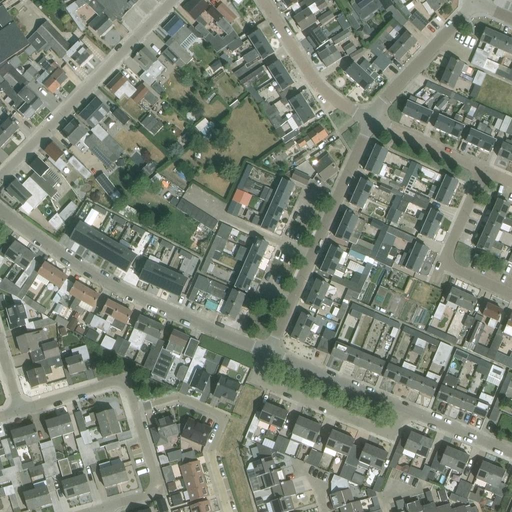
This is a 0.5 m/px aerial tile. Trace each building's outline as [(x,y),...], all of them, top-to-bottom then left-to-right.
[(8,0),(2,4),(3,6),(7,12),(25,0),(8,0)] [(62,0),(63,2),(67,0),(96,0),(107,10),(116,19),(119,22),(120,22),(121,22),(122,21),(122,20),(122,19),(119,16),(129,6),(132,8),(136,5),(133,2),(135,0),(62,0)] [(75,11),(86,4),(99,17),(89,25),(100,37),(113,24),(112,23),(116,19),(107,10),(96,0),(78,0),(65,8),(82,32),(87,28),(75,11)] [(230,25),(223,18),(223,17),(213,7),(207,13),(217,22),(216,24),(227,35),(223,39),(217,34),(214,37),(204,27),(208,24),(200,16),(209,7),(201,0),(192,0),(183,9),(191,17),(192,17),(199,24),(195,28),(204,37),(203,38),(204,39),(217,53),(239,38),(230,25)] [(282,0),(288,9),(296,4),(298,3),(296,0),(282,0)] [(321,0),(316,4),(315,3),(307,8),(308,10),(294,19),(302,31),(317,22),(313,15),(319,11),(319,12),(328,6),(323,0),(321,0)] [(305,0),(299,4),(303,10),(317,0),(305,0)] [(378,8),(376,6),(371,0),(357,0),(355,1),(357,4),(353,7),(362,20),(378,8)] [(371,0),(376,6),(380,3),(385,10),(392,5),(389,0),(371,0)] [(404,7),(399,0),(392,0),(400,10),(404,7)] [(425,0),(426,0),(434,13),(447,4),(444,0),(425,0)] [(216,9),(231,24),(237,18),(222,3),(216,9)] [(0,64),(29,45),(27,42),(7,12),(3,6),(0,8),(0,24),(3,30),(0,32),(0,64)] [(413,16),(404,7),(400,10),(409,20),(408,21),(421,32),(429,23),(417,11),(413,16)] [(330,11),(319,18),(323,25),(324,24),(329,21),(334,17),(330,11)] [(445,12),(437,18),(442,25),(450,19),(445,12)] [(360,28),(358,24),(351,14),(346,17),(355,31),(360,28)] [(165,44),(169,48),(185,63),(186,65),(193,58),(180,46),(192,34),(197,38),(204,39),(203,38),(191,26),(188,29),(175,17),(163,30),(172,38),(165,44)] [(63,51),(79,67),(92,54),(80,42),(73,48),(47,21),(27,40),(38,52),(47,43),(59,55),(63,51)] [(387,28),(385,31),(389,34),(397,42),(408,52),(417,42),(407,33),(402,38),(397,33),(394,30),(398,25),(394,21),(387,28)] [(319,38),(324,34),(320,28),(306,38),(316,51),(324,44),(319,38)] [(346,28),(338,34),(334,37),(332,39),(336,44),(350,34),(346,28)] [(480,41),(480,42),(486,45),(483,51),(489,54),(492,47),(498,34),(486,29),(480,41)] [(252,43),(256,49),(267,42),(260,31),(249,38),(252,43)] [(382,52),(386,48),(381,43),(389,34),(385,31),(372,44),(382,52)] [(498,34),(492,47),(498,50),(495,55),(502,58),(502,56),(504,52),(510,39),(498,34)] [(240,38),(228,46),(231,52),(244,45),(240,38)] [(504,52),(502,56),(511,60),(511,40),(510,39),(504,52)] [(262,59),(263,60),(274,53),(267,42),(256,49),(236,61),(235,62),(240,69),(234,73),(239,80),(262,67),(258,62),(262,59)] [(397,42),(388,52),(391,55),(395,58),(399,62),(399,61),(408,52),(397,42)] [(351,43),(344,48),(348,54),(355,49),(351,43)] [(368,48),(377,58),(382,53),(372,44),(368,48)] [(333,46),(319,56),(327,68),(342,59),(333,46)] [(139,78),(149,87),(166,70),(145,48),(139,55),(138,54),(136,56),(137,57),(134,60),(146,71),(139,78)] [(173,66),(175,64),(180,68),(185,63),(169,48),(162,55),(173,66)] [(353,61),(364,55),(361,49),(350,55),(353,61)] [(475,52),(471,64),(483,69),(487,60),(488,58),(489,54),(483,51),(481,55),(475,52)] [(220,59),(224,64),(225,64),(229,68),(233,64),(224,53),(220,57),(220,58),(220,59)] [(382,53),(377,58),(374,61),(384,70),(392,62),(382,53)] [(43,58),(37,63),(45,71),(61,86),(68,78),(65,75),(66,74),(59,67),(54,62),(51,65),(43,58)] [(224,64),(220,59),(215,63),(220,68),(224,64)] [(446,71),(459,77),(462,71),(466,73),(469,67),(451,59),(446,71)] [(355,82),(364,72),(364,73),(371,65),(365,60),(358,67),(354,64),(345,74),(355,82)] [(487,60),(483,69),(494,74),(497,69),(498,65),(487,60)] [(279,62),(268,69),(275,80),(286,73),(279,62)] [(20,65),(15,69),(30,83),(34,79),(36,81),(48,93),(50,92),(53,95),(61,86),(45,71),(41,76),(38,74),(39,73),(31,66),(27,71),(20,65)] [(13,67),(8,72),(22,87),(28,82),(15,69),(13,67)] [(262,67),(239,80),(251,95),(256,92),(252,86),(253,85),(255,88),(267,79),(264,75),(266,74),(262,67)] [(497,69),(494,74),(507,80),(511,70),(509,69),(507,68),(505,72),(501,71),(498,69),(497,69)] [(440,84),(449,88),(454,90),(459,77),(446,71),(440,84)] [(472,83),(475,84),(481,87),(486,74),(478,71),(472,83)] [(367,75),(364,73),(364,72),(355,82),(365,92),(374,82),(367,75)] [(294,84),(286,73),(275,80),(279,86),(275,88),(278,94),(279,94),(294,84)] [(119,74),(107,87),(119,99),(125,94),(129,98),(130,97),(131,97),(138,104),(144,98),(153,107),(158,101),(149,92),(150,91),(142,84),(136,90),(119,74)] [(5,82),(0,85),(3,92),(15,103),(11,107),(16,112),(23,119),(25,117),(28,120),(32,116),(33,116),(35,114),(35,113),(35,112),(20,98),(18,96),(11,89),(5,82)] [(426,84),(425,87),(437,93),(439,87),(427,82),(426,84)] [(475,99),(481,87),(475,84),(470,96),(475,99)] [(163,90),(158,85),(154,89),(159,94),(163,90)] [(27,86),(18,96),(20,98),(35,112),(43,104),(40,101),(41,100),(34,93),(27,86)] [(439,87),(437,93),(451,99),(453,93),(447,91),(439,87)] [(265,111),(271,107),(266,100),(264,101),(256,92),(251,95),(260,106),(261,105),(265,111)] [(290,102),(297,113),(308,106),(301,95),(290,102)] [(457,95),(454,100),(456,101),(463,104),(466,99),(457,95)] [(411,96),(403,115),(415,120),(421,108),(414,105),(417,99),(411,96)] [(442,98),(435,106),(440,111),(447,103),(447,102),(442,98)] [(110,112),(103,105),(96,99),(79,116),(92,129),(91,130),(119,158),(120,157),(104,140),(109,135),(98,125),(110,112)] [(464,105),(462,110),(468,113),(465,119),(472,121),(473,118),(479,105),(474,103),(474,102),(468,100),(466,99),(463,104),(464,105)] [(447,103),(440,111),(446,114),(451,105),(447,103)] [(271,107),(265,111),(264,111),(276,130),(280,126),(288,120),(286,117),(282,121),(279,115),(280,114),(274,105),(271,107)] [(479,105),(473,118),(480,120),(483,113),(492,117),(495,112),(479,105)] [(315,118),(308,106),(297,113),(293,116),(291,117),(299,128),(304,125),(315,118)] [(124,126),(130,120),(119,108),(113,114),(124,126)] [(415,120),(427,125),(432,113),(421,108),(415,120)] [(495,112),(492,117),(496,119),(498,119),(502,121),(498,130),(504,132),(510,119),(495,112)] [(452,122),(447,134),(459,139),(464,127),(459,125),(463,117),(456,114),(452,122)] [(194,115),(186,117),(188,123),(189,122),(195,121),(194,115)] [(213,135),(222,126),(212,116),(203,124),(213,135)] [(447,134),(452,122),(440,116),(434,129),(447,134)] [(138,129),(143,122),(136,118),(132,124),(138,129)] [(19,129),(12,122),(8,119),(4,123),(0,119),(0,128),(10,139),(19,129)] [(90,137),(81,128),(74,121),(61,134),(68,141),(83,155),(88,149),(108,169),(106,171),(109,174),(112,171),(109,168),(118,159),(119,158),(91,130),(90,131),(93,134),(90,137)] [(471,130),(466,143),(479,148),(488,128),(487,128),(487,126),(480,123),(475,132),(471,130)] [(315,145),(320,142),(328,136),(321,126),(308,135),(297,143),(300,148),(306,144),(310,148),(315,145)] [(0,147),(1,148),(10,139),(0,128),(0,147)] [(300,134),(297,128),(281,139),(285,144),(300,134)] [(489,138),(493,130),(488,128),(479,148),(490,153),(496,141),(489,138)] [(503,144),(498,157),(510,162),(511,157),(511,138),(511,141),(506,139),(504,145),(503,144)] [(284,146),(287,150),(295,145),(292,140),(284,146)] [(178,152),(182,148),(176,142),(172,147),(178,152)] [(64,154),(53,143),(44,152),(50,157),(48,160),(61,172),(67,165),(60,158),(64,154)] [(388,166),(393,154),(376,146),(370,159),(383,164),(387,166),(388,166)] [(294,161),(297,166),(306,160),(302,155),(294,161)] [(313,167),(324,182),(337,171),(333,165),(335,164),(328,155),(313,167)] [(86,179),(91,174),(73,156),(68,162),(78,171),(86,179)] [(38,158),(30,167),(35,172),(30,178),(48,195),(51,199),(57,193),(53,188),(57,184),(54,181),(54,180),(50,177),(46,173),(49,169),(45,165),(38,158)] [(99,171),(104,166),(94,158),(90,163),(99,171)] [(384,171),(387,166),(383,164),(370,159),(365,171),(383,178),(386,172),(384,171)] [(412,162),(407,174),(412,176),(418,165),(412,162)] [(182,169),(186,182),(196,179),(191,165),(182,169)] [(243,177),(248,179),(253,167),(248,165),(243,177)] [(442,176),(418,165),(412,176),(417,178),(419,173),(440,182),(442,176)] [(284,175),(304,185),(307,186),(310,178),(291,170),(284,175)] [(60,183),(64,179),(58,172),(53,176),(60,183)] [(405,194),(412,176),(407,174),(402,172),(398,179),(397,179),(395,182),(391,180),(389,186),(405,194)] [(432,198),(428,196),(412,189),(413,187),(417,178),(412,176),(405,194),(429,204),(432,199),(432,198)] [(248,179),(243,177),(237,189),(243,191),(248,193),(253,181),(248,179)] [(453,195),(458,183),(446,177),(441,189),(440,189),(453,195)] [(34,210),(48,195),(30,178),(22,186),(16,181),(7,190),(9,192),(7,193),(12,198),(14,197),(23,205),(26,202),(34,210)] [(283,180),(278,192),(277,193),(289,198),(295,186),(283,180)] [(374,186),(361,180),(355,192),(368,198),(374,186)] [(396,196),(391,207),(397,210),(405,194),(389,186),(381,183),(379,189),(390,194),(390,193),(396,196)] [(453,195),(440,189),(441,189),(432,185),(428,196),(432,198),(432,199),(436,200),(435,202),(447,207),(453,195)] [(238,203),(240,196),(243,191),(237,189),(232,201),(242,205),(238,203)] [(284,210),(289,198),(277,193),(278,192),(270,189),(264,201),(272,204),(272,205),(284,210)] [(355,192),(350,204),(363,210),(368,198),(355,192)] [(429,204),(405,194),(397,210),(402,212),(404,213),(409,203),(423,209),(426,211),(427,209),(429,204)] [(174,197),(170,202),(176,206),(179,200),(174,197)] [(218,222),(182,199),(176,208),(213,231),(218,222)] [(498,200),(493,212),(505,218),(505,217),(510,205),(498,200)] [(242,205),(232,201),(227,213),(237,217),(240,209),(252,215),(254,210),(242,205)] [(65,221),(76,210),(70,204),(59,215),(65,221)] [(123,204),(118,214),(132,221),(137,212),(123,204)] [(284,210),(272,205),(267,216),(279,222),(284,210)] [(392,222),(397,210),(391,207),(388,214),(386,213),(385,216),(372,211),(369,217),(384,224),(389,226),(391,222),(392,222)] [(402,212),(397,210),(392,222),(397,224),(402,212)] [(420,214),(418,219),(426,223),(438,228),(443,216),(434,212),(432,211),(429,218),(420,214)] [(505,218),(493,212),(487,224),(500,230),(502,223),(511,228),(511,226),(511,220),(505,217),(505,218)] [(346,213),(341,225),(361,234),(366,222),(346,213)] [(56,230),(63,223),(58,215),(57,214),(48,223),(56,230)] [(262,228),(262,229),(273,234),(279,222),(267,216),(265,222),(258,219),(259,217),(255,215),(255,217),(254,217),(251,223),(262,228)] [(383,244),(390,227),(389,226),(384,224),(383,224),(373,219),(370,226),(381,230),(376,241),(383,244)] [(80,245),(89,229),(80,223),(70,239),(80,245)] [(421,235),(432,240),(438,228),(426,223),(421,235)] [(228,241),(233,229),(222,224),(216,236),(228,241)] [(415,230),(399,224),(397,230),(412,237),(415,230)] [(487,224),(482,236),(494,241),(500,230),(487,224)] [(361,234),(341,225),(335,238),(348,243),(351,237),(358,240),(361,234)] [(390,227),(383,244),(392,247),(396,237),(414,245),(417,239),(412,237),(397,230),(390,227)] [(80,245),(89,250),(99,234),(89,229),(80,245)] [(89,250),(99,256),(108,240),(99,234),(89,250)] [(228,241),(216,236),(211,248),(222,253),(228,241)] [(494,241),(482,236),(477,248),(489,254),(492,248),(501,252),(504,246),(494,242),(494,241)] [(251,252),(263,257),(268,245),(257,239),(251,251),(251,252)] [(108,262),(118,246),(108,240),(99,256),(108,262)] [(350,261),(347,268),(356,272),(367,277),(374,261),(375,261),(383,244),(376,241),(371,252),(354,244),(351,250),(349,255),(367,263),(365,268),(350,261)] [(11,248),(5,257),(13,263),(15,264),(25,249),(16,242),(11,248)] [(0,263),(5,257),(11,248),(5,244),(0,250),(0,263)] [(398,250),(392,247),(383,244),(375,261),(392,268),(395,262),(392,260),(393,257),(395,258),(398,250)] [(417,244),(412,256),(411,257),(423,262),(428,250),(417,244)] [(108,262),(118,267),(127,251),(118,246),(108,262)] [(246,264),(258,269),(263,257),(251,252),(251,251),(240,246),(235,259),(246,264)] [(331,247),(326,259),(339,265),(339,264),(344,252),(331,247)] [(219,261),(222,253),(211,248),(206,260),(211,262),(213,259),(219,261)] [(25,249),(15,264),(25,271),(33,260),(36,256),(25,249)] [(127,273),(137,257),(127,251),(118,267),(127,273)] [(418,274),(423,262),(411,257),(412,256),(404,253),(398,265),(418,274)] [(347,268),(339,264),(339,265),(326,259),(320,271),(333,277),(336,270),(344,274),(347,268)] [(25,271),(15,285),(20,289),(29,276),(29,277),(30,277),(38,263),(33,260),(25,271)] [(206,274),(211,262),(206,260),(200,272),(206,274)] [(32,307),(36,302),(25,295),(35,279),(47,286),(50,281),(49,281),(56,270),(45,263),(43,266),(38,263),(30,277),(17,297),(32,307)] [(147,263),(139,280),(149,284),(157,267),(147,263)] [(241,276),(252,281),(258,269),(246,264),(241,276)] [(157,267),(149,284),(160,288),(167,271),(157,267)] [(56,270),(49,281),(50,281),(61,289),(68,278),(56,270)] [(167,271),(160,288),(170,293),(177,276),(167,271)] [(341,285),(348,289),(360,294),(367,277),(356,272),(351,282),(344,279),(341,285)] [(224,293),(226,287),(212,281),(199,275),(193,288),(199,290),(221,300),(240,308),(246,296),(233,290),(230,289),(227,294),(224,293)] [(177,276),(170,293),(180,297),(187,280),(177,276)] [(241,276),(235,288),(247,293),(252,281),(241,276)] [(219,277),(216,283),(230,289),(233,283),(219,277)] [(316,280),(311,293),(324,298),(325,295),(327,292),(334,295),(337,289),(329,286),(326,284),(316,280)] [(70,308),(76,311),(78,306),(81,301),(88,290),(76,283),(70,294),(76,298),(70,308)] [(193,302),(199,290),(193,288),(188,299),(193,302)] [(357,301),(360,294),(348,289),(341,305),(347,307),(351,298),(357,301)] [(460,307),(465,294),(452,289),(447,302),(460,307)] [(52,301),(57,304),(64,293),(60,290),(52,301)] [(93,308),(100,296),(88,290),(81,301),(93,308)] [(324,298),(311,293),(306,305),(318,310),(321,304),(331,308),(333,302),(331,301),(324,298)] [(477,300),(465,294),(460,307),(471,312),(477,300)] [(235,321),(240,308),(221,300),(216,312),(222,314),(222,315),(235,321)] [(106,321),(95,316),(90,325),(91,326),(95,328),(107,333),(111,326),(120,307),(108,301),(103,313),(109,316),(106,321)] [(32,307),(44,315),(47,309),(36,302),(32,307)] [(356,304),(353,310),(363,314),(365,309),(356,304)] [(436,319),(440,320),(446,306),(440,304),(434,317),(436,319)] [(488,326),(494,329),(502,311),(488,304),(483,315),(491,319),(488,326)] [(7,310),(12,329),(26,325),(24,320),(27,319),(23,305),(7,310)] [(325,311),(322,317),(340,325),(347,307),(341,305),(340,309),(335,307),(332,314),(325,311)] [(57,306),(54,312),(59,315),(62,309),(57,306)] [(82,315),(85,310),(78,306),(76,311),(82,315)] [(126,325),(132,313),(120,307),(111,326),(123,332),(126,325)] [(369,310),(366,316),(375,319),(377,314),(369,310)] [(90,325),(95,316),(90,313),(84,322),(85,322),(85,323),(90,325)] [(315,320),(302,314),(296,326),(309,332),(310,331),(315,320)] [(381,315),(378,321),(387,325),(389,319),(381,315)] [(475,319),(472,326),(476,328),(469,343),(465,341),(463,347),(487,358),(490,350),(489,350),(477,344),(481,337),(480,336),(485,326),(481,324),(483,318),(476,315),(475,319)] [(511,315),(507,324),(503,333),(511,337),(511,315)] [(130,340),(129,342),(131,343),(130,347),(139,351),(142,344),(144,340),(145,341),(153,322),(140,316),(136,326),(134,330),(132,334),(130,339),(130,340)] [(475,319),(468,316),(464,326),(470,329),(472,326),(475,319)] [(338,330),(340,325),(322,317),(319,323),(326,326),(322,337),(333,342),(338,330)] [(35,329),(57,322),(48,318),(33,322),(35,329)] [(79,322),(72,318),(69,322),(67,327),(74,331),(79,322)] [(389,319),(387,325),(394,328),(390,335),(395,337),(398,330),(401,324),(389,319)] [(153,322),(145,341),(152,344),(150,349),(152,349),(143,367),(152,371),(153,371),(160,352),(155,350),(165,327),(153,322)] [(78,326),(75,333),(82,336),(85,330),(78,326)] [(309,332),(296,326),(291,338),(304,344),(307,337),(312,340),(314,333),(310,331),(309,332)] [(447,335),(429,326),(426,332),(445,340),(447,335)] [(408,327),(405,333),(414,337),(417,331),(408,327)] [(89,329),(85,337),(90,340),(94,332),(89,329)] [(152,371),(151,374),(163,379),(166,371),(169,372),(176,357),(171,355),(172,354),(173,351),(174,352),(181,355),(185,347),(189,338),(182,334),(174,331),(170,340),(166,350),(162,349),(160,352),(153,371),(152,371)] [(43,332),(27,336),(17,339),(22,355),(30,353),(33,364),(35,363),(46,360),(59,356),(55,343),(42,347),(38,349),(36,342),(45,339),(43,332)] [(415,345),(415,346),(423,350),(427,342),(429,337),(420,333),(415,345)] [(458,339),(447,335),(445,340),(455,345),(458,339)] [(487,358),(493,361),(503,338),(496,335),(489,350),(490,350),(487,358)] [(116,341),(106,336),(101,346),(118,354),(124,340),(118,337),(116,341)] [(322,337),(317,350),(328,355),(333,342),(322,337)] [(432,338),(430,344),(437,347),(438,348),(441,342),(432,338)] [(192,359),(199,342),(191,339),(184,355),(192,359)] [(131,343),(124,340),(118,354),(124,358),(131,343)] [(441,342),(438,348),(432,361),(445,367),(453,348),(441,342)] [(335,347),(331,356),(344,361),(349,348),(337,343),(335,347)] [(66,360),(71,375),(85,371),(82,362),(90,359),(86,346),(71,351),(73,358),(66,360)] [(349,348),(344,361),(356,366),(361,353),(349,348)] [(456,349),(454,354),(463,358),(461,361),(465,365),(467,360),(469,355),(456,349)] [(361,353),(356,366),(368,371),(373,358),(361,353)] [(191,362),(188,372),(195,375),(190,386),(203,392),(207,383),(210,376),(201,372),(206,360),(195,355),(191,362)] [(59,356),(46,360),(35,363),(38,371),(28,373),(32,388),(47,384),(45,376),(53,374),(51,367),(56,366),(57,369),(63,367),(59,356)] [(470,366),(470,367),(473,368),(476,369),(480,359),(472,356),(470,361),(472,362),(471,364),(470,366)] [(222,366),(227,368),(231,360),(225,358),(222,366)] [(373,358),(368,371),(380,376),(385,363),(373,358)] [(387,368),(384,378),(396,383),(401,369),(396,367),(398,360),(392,358),(389,364),(387,368)] [(484,361),(479,373),(487,376),(490,370),(491,371),(493,365),(484,361)] [(401,369),(396,383),(408,388),(414,374),(417,367),(404,362),(401,369)] [(177,380),(183,382),(189,368),(183,365),(180,367),(176,376),(177,380)] [(491,371),(489,376),(501,381),(503,376),(504,373),(505,371),(493,365),(491,371)] [(425,379),(420,392),(432,398),(436,388),(438,384),(431,382),(434,374),(428,372),(425,379)] [(511,374),(508,372),(503,385),(508,387),(511,388),(511,381),(511,378),(511,374)] [(414,374),(408,388),(420,392),(425,379),(414,374)] [(241,386),(221,377),(213,396),(221,399),(222,397),(234,402),(241,386)] [(440,390),(436,399),(448,404),(454,391),(456,386),(444,381),(440,390)] [(503,385),(499,394),(505,396),(508,387),(503,385)] [(454,391),(448,404),(460,409),(465,396),(468,391),(456,386),(454,391)] [(478,401),(473,414),(485,419),(485,418),(489,410),(490,406),(493,398),(482,394),(478,401)] [(465,396),(460,409),(473,414),(478,401),(465,396)] [(498,397),(495,406),(500,408),(503,399),(498,397)] [(266,404),(259,421),(270,425),(277,408),(266,404)] [(277,408),(270,425),(281,430),(288,413),(277,408)] [(493,409),(489,420),(495,423),(500,412),(498,411),(493,409)] [(96,412),(89,415),(91,423),(98,421),(100,427),(117,421),(114,410),(97,415),(96,412)] [(75,414),(80,432),(87,431),(81,412),(75,414)] [(69,415),(57,419),(62,435),(74,432),(69,415)] [(158,428),(151,430),(156,447),(167,444),(165,438),(178,434),(176,426),(173,417),(156,422),(158,428)] [(299,417),(290,441),(300,445),(301,443),(302,443),(311,422),(299,417)] [(46,422),(51,439),(62,435),(57,419),(46,422)] [(199,423),(189,419),(186,428),(179,425),(180,434),(183,435),(182,437),(204,447),(211,431),(198,425),(199,423)] [(117,421),(100,427),(104,439),(121,433),(117,421)] [(322,426),(311,422),(302,443),(313,448),(322,426)] [(34,425),(22,429),(27,446),(39,442),(34,425)] [(251,425),(245,438),(251,441),(257,427),(251,425)] [(22,429),(11,432),(13,438),(16,449),(27,446),(22,429)] [(87,431),(80,432),(82,437),(86,451),(100,447),(98,442),(93,443),(89,430),(87,431)] [(333,431),(324,452),(329,454),(330,451),(337,454),(344,436),(333,431)] [(411,433),(402,454),(407,456),(408,458),(412,460),(413,459),(415,455),(423,437),(411,433)] [(68,436),(60,437),(61,447),(70,446),(68,436)] [(355,440),(344,436),(337,454),(347,458),(355,440)] [(76,439),(80,453),(86,451),(82,437),(76,439)] [(276,441),(273,450),(277,452),(278,452),(284,439),(278,437),(276,441)] [(433,442),(423,437),(415,455),(426,460),(433,442)] [(290,441),(284,439),(278,452),(284,455),(290,441)] [(1,441),(5,454),(5,455),(11,453),(7,440),(1,441)] [(55,453),(53,446),(51,440),(46,442),(51,461),(53,461),(54,461),(64,458),(63,454),(58,452),(55,453)] [(51,461),(46,442),(39,444),(45,463),(48,462),(51,461)] [(119,442),(109,445),(106,446),(108,452),(121,448),(119,442)] [(255,469),(247,472),(249,479),(256,477),(257,477),(263,475),(276,471),(281,469),(275,471),(272,459),(275,458),(277,452),(273,450),(256,443),(261,461),(253,463),(255,469)] [(366,445),(358,463),(371,468),(378,450),(366,445)] [(100,448),(100,447),(86,451),(90,466),(93,473),(98,471),(96,464),(97,464),(92,450),(100,448)] [(447,447),(443,457),(440,465),(433,462),(430,469),(442,474),(445,467),(451,470),(459,452),(447,447)] [(181,450),(167,454),(169,462),(182,459),(181,454),(181,450)] [(311,450),(309,457),(306,456),(303,462),(306,463),(312,466),(317,453),(311,450)] [(378,450),(371,468),(381,472),(388,454),(378,450)] [(84,468),(90,466),(86,451),(80,453),(84,468)] [(194,451),(181,454),(182,459),(182,463),(196,459),(194,451)] [(469,457),(459,452),(451,470),(462,474),(469,457)] [(323,455),(317,453),(312,466),(318,468),(323,455)] [(395,453),(389,467),(393,468),(395,469),(397,465),(401,456),(395,453)] [(158,456),(161,465),(169,462),(168,458),(163,455),(158,456)] [(18,456),(12,457),(15,466),(16,472),(23,470),(21,464),(19,456),(18,456)] [(69,462),(68,462),(67,458),(58,461),(63,477),(72,475),(69,462)] [(51,461),(48,462),(52,476),(58,474),(54,461),(53,461),(51,461)] [(199,461),(180,467),(184,478),(202,473),(199,461)] [(45,463),(41,464),(45,478),(52,476),(48,462),(45,463)] [(483,462),(479,471),(476,480),(487,484),(494,467),(483,462)] [(128,481),(123,464),(112,467),(117,485),(128,481)] [(345,464),(339,477),(345,479),(350,467),(345,464)] [(15,472),(16,472),(15,466),(4,469),(4,470),(1,471),(2,476),(9,474),(15,472)] [(402,467),(400,471),(407,474),(409,469),(408,467),(406,466),(402,467)] [(425,482),(429,473),(430,469),(425,466),(422,472),(419,479),(425,482)] [(117,485),(112,467),(100,471),(105,488),(117,485)] [(350,467),(345,479),(351,482),(356,469),(350,467)] [(409,469),(407,474),(419,479),(422,472),(410,467),(409,469)] [(505,471),(494,467),(487,484),(484,491),(495,495),(505,471)] [(276,471),(263,475),(257,477),(263,475),(267,489),(285,483),(291,481),(285,483),(281,469),(276,471)] [(79,477),(73,479),(78,496),(90,493),(85,475),(85,476),(83,471),(78,473),(79,477)] [(19,486),(15,472),(9,474),(11,480),(13,488),(19,486)] [(173,473),(164,476),(166,483),(175,481),(173,473)] [(206,485),(202,473),(184,478),(187,490),(206,485)] [(429,473),(425,482),(443,489),(447,480),(429,473)] [(0,483),(11,480),(9,474),(2,476),(0,476),(0,483)] [(334,475),(331,483),(337,485),(339,491),(348,488),(349,487),(347,480),(351,482),(345,479),(339,477),(334,475)] [(256,477),(249,479),(253,493),(260,491),(259,486),(256,477)] [(378,477),(373,491),(376,492),(379,493),(384,479),(378,477)] [(78,496),(73,479),(62,482),(67,499),(78,496)] [(271,502),(295,495),(291,481),(285,483),(267,489),(273,487),(277,500),(271,502)] [(456,494),(461,496),(466,483),(461,481),(456,494)] [(466,483),(461,496),(466,499),(469,492),(472,485),(466,483)] [(209,496),(206,485),(187,490),(191,502),(209,496)] [(52,504),(47,487),(35,490),(40,507),(52,504)] [(475,495),(473,501),(479,504),(482,497),(484,491),(478,488),(475,494),(475,495)] [(373,491),(369,489),(366,490),(369,498),(377,496),(376,492),(373,491)] [(23,493),(26,501),(29,511),(40,507),(35,490),(23,493)] [(177,494),(180,502),(190,498),(186,490),(177,494)] [(331,495),(335,509),(359,502),(359,501),(353,503),(349,490),(331,495)] [(436,511),(436,510),(436,509),(435,504),(434,504),(431,491),(426,493),(430,505),(421,508),(421,511),(436,511)] [(9,496),(12,505),(13,511),(20,511),(18,504),(15,494),(9,496)] [(295,495),(271,502),(274,511),(288,511),(294,510),(289,497),(295,495)] [(496,511),(502,498),(496,495),(491,509),(496,511)] [(156,502),(157,502),(159,511),(165,511),(168,511),(164,499),(156,502)] [(407,511),(405,506),(403,499),(395,502),(398,511),(407,511)] [(211,511),(208,501),(190,506),(191,511),(211,511)] [(362,511),(359,502),(335,509),(341,508),(342,511),(362,511)] [(421,511),(421,508),(419,502),(405,506),(407,511),(421,511)]
